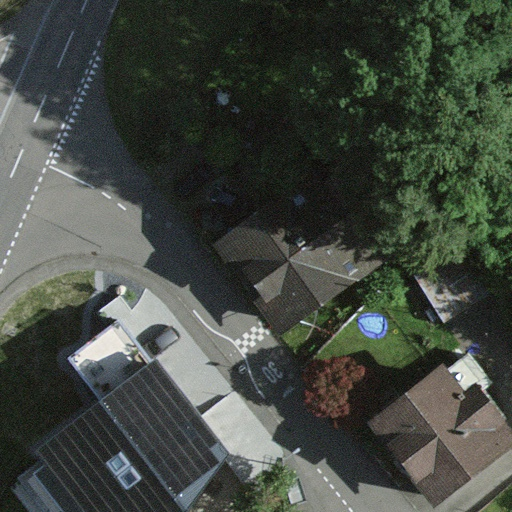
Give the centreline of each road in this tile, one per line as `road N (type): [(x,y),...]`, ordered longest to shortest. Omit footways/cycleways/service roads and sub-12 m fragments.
road 1 (residential): [(376,511),(124,202),(23,147)]
road 2 (tertiary): [(88,0),(23,147)]
road 3 (unknown): [(511,389),(434,290)]
